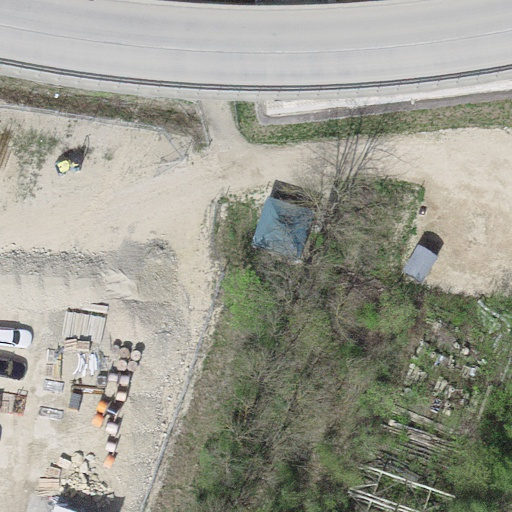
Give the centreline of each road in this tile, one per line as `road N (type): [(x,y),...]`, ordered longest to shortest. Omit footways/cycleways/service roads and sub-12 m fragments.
road 1 (unclassified): [(0,272),(77,239),(325,168),(475,175),(511,189)]
road 2 (secondary): [(511,33),(292,57),(183,54),(0,27)]
